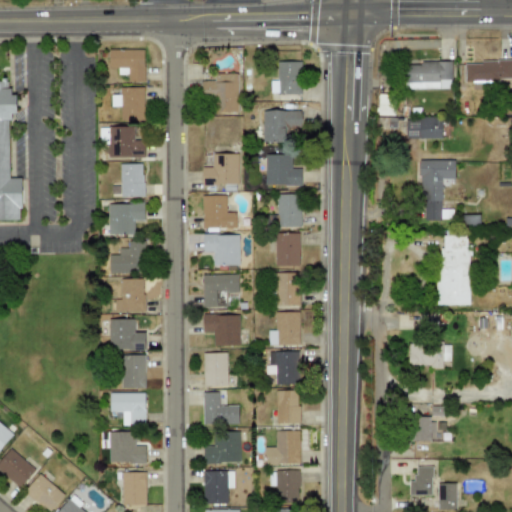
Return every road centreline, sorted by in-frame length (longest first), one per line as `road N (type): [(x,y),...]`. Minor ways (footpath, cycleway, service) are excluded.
road 1 (tertiary): [(339,511),(351,0)]
road 2 (tertiary): [(0,23),(511,16)]
road 3 (residential): [(176,511),(173,25)]
road 4 (residential): [(343,213),(385,214),(386,511)]
